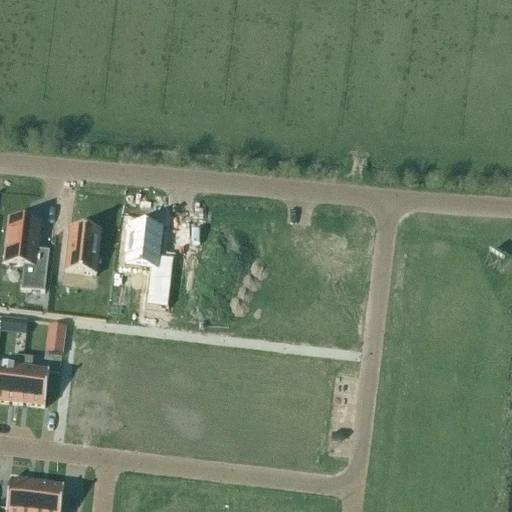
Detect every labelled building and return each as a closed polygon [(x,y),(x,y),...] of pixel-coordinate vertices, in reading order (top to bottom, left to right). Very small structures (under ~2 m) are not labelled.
[(8,222),(3,267),(23,270),(20,293),(44,296),(49,254),(37,253),(40,226),(8,222)] [(127,226),(123,270),(149,273),(145,309),(167,311),(172,261),(158,260),(161,230),(127,226)] [(70,229),(65,275),(95,278),(100,233),(70,229)] [(224,235),(190,231),(189,243),(179,242),(175,278),(187,279),(187,275),(219,279),(224,235)] [(293,282),(288,322),(309,325),(312,305),(339,308),(343,268),(337,267),(339,248),(316,245),(313,264),(303,263),(301,283),(293,282)] [(0,334),(25,337),(27,323),(1,320),(0,332),(0,334)] [(338,326),(336,346),(348,348),(350,328),(338,326)] [(51,328),(48,355),(61,357),(65,329),(51,328)] [(0,368),(0,405),(17,408),(23,360),(13,359),(11,370),(0,368)] [(23,360),(17,408),(44,411),(48,374),(31,372),(33,361),(23,360)] [(9,483),(5,511),(33,511),(36,486),(9,483)] [(36,486),(33,511),(60,511),(63,490),(36,486)]
